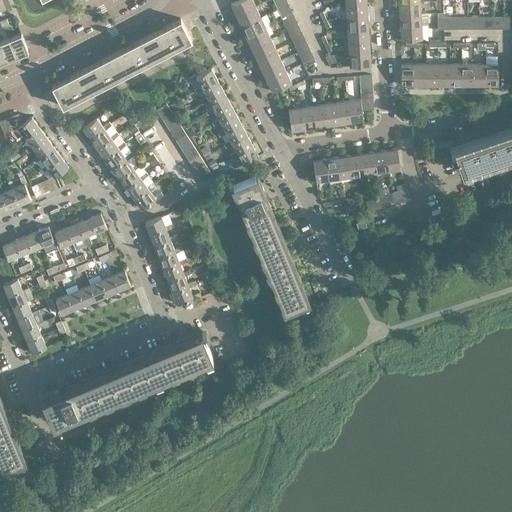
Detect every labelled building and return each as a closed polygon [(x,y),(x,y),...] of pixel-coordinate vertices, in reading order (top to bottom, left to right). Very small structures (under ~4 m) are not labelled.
[(253,0),(237,0),(231,3),(237,14),(255,5),(253,0)] [(290,5),(287,0),(286,0),(276,5),(279,10),(290,5)] [(420,1),(399,2),(399,6),(402,6),(402,13),(400,14),(421,13),(420,1)] [(367,4),(346,5),(346,17),(367,16),(367,12),(365,12),(364,4),(367,4)] [(255,5),(237,14),(242,25),(261,16),(255,5)] [(292,10),(290,5),(279,10),(281,15),(292,10)] [(294,13),(292,10),(281,15),(282,19),(294,13)] [(421,13),(400,14),(400,18),(402,18),(403,26),(400,26),(401,26),(421,25),(428,25),(428,12),(421,13)] [(294,13),(282,19),(284,22),(295,16),(294,13)] [(261,16),(242,25),(247,36),(266,27),(261,16)] [(295,16),(284,22),(286,27),(297,21),(295,16)] [(367,16),(346,17),(347,29),(368,28),(368,24),(366,24),(365,16),(367,16)] [(181,18),(148,34),(159,56),(192,39),(181,18)] [(297,21),(286,27),(289,32),(300,27),(297,21)] [(421,25),(401,26),(401,30),(403,30),(404,37),(401,38),(401,39),(422,37),(423,37),(422,36),(421,25)] [(266,27),(247,36),(252,47),(271,38),(266,27)] [(300,27),(289,32),(291,37),(302,32),(300,27)] [(368,28),(347,29),(348,41),(369,40),(369,36),(366,36),(366,28),(368,28)] [(302,32),(291,37),(293,40),(304,35),(302,32)] [(21,33),(10,37),(17,55),(19,55),(27,51),(28,51),(21,33)] [(148,34),(116,51),(127,72),(159,56),(148,34)] [(305,38),(304,35),(293,40),(294,43),(305,38)] [(10,37),(0,41),(0,42),(7,59),(8,59),(16,56),(17,55),(10,37)] [(271,38),(252,47),(257,57),(276,49),(271,38)] [(305,38),(294,43),(297,48),(308,43),(305,38)] [(369,40),(348,41),(349,53),(370,51),(369,47),(367,47),(367,40),(369,40)] [(310,48),(308,43),(297,48),(299,53),(310,48)] [(312,53),(310,48),(299,53),(301,58),(312,53)] [(276,49),(257,57),(262,68),(281,59),(276,49)] [(116,51),(84,68),(95,89),(127,72),(116,51)] [(370,51),(349,53),(350,66),(371,64),(370,59),(368,59),(368,52),(370,52),(370,51)] [(312,53),(301,58),(303,62),(314,56),(312,53)] [(314,56),(303,62),(305,66),(316,60),(314,56)] [(281,59),(262,68),(267,79),(286,70),(281,59)] [(401,63),(401,84),(402,84),(406,84),(406,82),(413,82),(413,84),(414,84),(414,63),(402,63),(401,63)] [(414,63),(414,84),(418,84),(418,82),(425,82),(425,84),(426,84),(425,63),(414,63)] [(438,63),(425,63),(426,84),(430,84),(430,82),(437,82),(437,84),(438,84),(438,63)] [(450,63),(438,63),(438,84),(442,84),(442,82),(449,82),(450,63)] [(450,63),(449,82),(449,84),(454,84),(454,82),(461,82),(461,84),(462,84),(462,63),(450,63)] [(462,63),(462,84),(466,84),(466,82),(473,82),(473,84),(474,84),(474,63),(462,63)] [(486,63),(474,63),(474,84),(478,84),(478,82),(485,82),(485,84),(486,84),(486,63)] [(486,63),(486,84),(490,84),(490,82),(498,82),(498,84),(498,63),(497,63),(486,63)] [(196,73),(185,79),(187,84),(191,83),(190,81),(197,78),(201,84),(202,87),(217,79),(211,67),(196,75),(196,73)] [(52,84),(62,104),(63,106),(95,89),(84,68),(52,84)] [(286,70),(267,79),(273,90),(292,81),(286,70)] [(202,87),(201,84),(195,89),(196,92),(203,88),(207,95),(208,98),(223,90),(217,79),(202,87)] [(208,98),(207,95),(200,100),(202,103),(209,99),(213,106),(214,109),(229,100),(223,90),(208,98)] [(361,97),(348,99),(351,120),(355,120),(355,118),(363,116),(363,119),(364,119),(362,109),(362,103),(361,97)] [(348,99),(337,101),(339,122),(343,121),(343,119),(351,118),(351,120),(348,99)] [(214,109),(213,106),(206,111),(208,114),(215,110),(219,117),(220,120),(235,111),(229,100),(214,109)] [(337,101),(325,103),(327,124),(332,123),(331,121),(339,120),(339,122),(337,101)] [(166,102),(156,109),(159,114),(170,108),(166,102)] [(325,103),(313,105),(315,123),(315,126),(320,125),(319,123),(327,122),(327,124),(325,103)] [(313,105),(301,106),(303,125),(303,127),(308,126),(307,124),(315,123),(313,105)] [(303,125),(301,106),(289,108),(288,108),(291,129),(292,129),(296,128),(296,126),(303,125)] [(170,108),(159,114),(163,119),(173,113),(170,108)] [(132,115),(128,110),(123,113),(127,119),(132,115)] [(220,120),(219,117),(212,122),(214,125),(221,121),(225,128),(226,131),(241,122),(235,111),(220,120)] [(18,112),(0,119),(0,124),(5,136),(12,134),(10,130),(16,127),(24,121),(18,112)] [(103,112),(83,127),(90,138),(104,127),(105,129),(111,124),(109,121),(103,125),(97,117),(103,113),(103,112)] [(173,113),(163,119),(166,124),(176,118),(173,113)] [(24,121),(16,127),(18,126),(24,134),(25,136),(39,126),(31,116),(25,121),(24,121)] [(176,118),(166,124),(169,129),(179,123),(176,118)] [(138,128),(134,122),(129,126),(133,131),(138,128)] [(226,131),(225,128),(218,133),(220,136),(227,132),(231,139),(232,142),(247,133),(241,122),(226,131)] [(183,128),(179,123),(169,129),(173,135),(183,128)] [(511,125),(454,145),(463,170),(511,153),(511,125)] [(25,136),(24,134),(18,139),(20,142),(27,138),(31,144),(32,146),(46,136),(39,126),(25,136)] [(104,127),(90,138),(98,148),(111,138),(113,139),(119,134),(116,131),(110,135),(105,129),(104,127)] [(186,133),(183,128),(173,135),(176,140),(186,133)] [(140,133),(135,137),(140,144),(145,139),(140,133)] [(186,133),(176,140),(179,145),(189,138),(186,133)] [(232,142),(231,139),(224,143),(226,146),(233,143),(237,150),(238,152),(253,144),(247,133),(232,142)] [(32,146),(31,144),(25,149),(27,152),(34,148),(39,154),(38,154),(40,156),(54,146),(46,136),(32,146)] [(111,138),(98,148),(105,158),(119,148),(120,149),(126,144),(124,141),(117,145),(113,139),(111,138)] [(189,138),(179,145),(182,150),(192,143),(189,138)] [(196,148),(192,143),(182,150),(185,155),(196,148)] [(238,152),(237,150),(230,154),(232,157),(239,154),(243,163),(237,166),(237,167),(259,155),(253,144),(238,152)] [(40,156),(38,154),(33,159),(35,162),(41,158),(46,164),(47,166),(61,156),(54,146),(40,156)] [(386,149),(385,149),(388,170),(400,168),(397,147),(393,148),(393,150),(386,151),(386,149)] [(119,148),(105,158),(112,168),(126,157),(127,159),(133,154),(131,151),(125,155),(120,149),(119,148)] [(199,153),(196,148),(186,155),(189,160),(199,153)] [(201,152),(204,156),(211,153),(208,148),(207,149),(201,152)] [(374,151),(373,151),(376,171),(388,170),(385,149),(381,150),(381,152),(374,153),(374,151)] [(11,154),(14,159),(21,155),(17,150),(11,154)] [(362,152),(361,152),(364,173),(376,171),(373,151),(369,151),(370,153),(362,155),(362,152)] [(19,163),(28,156),(25,152),(21,155),(16,159),(19,163)] [(350,154),(349,154),(352,175),(364,173),(361,152),(357,153),(358,155),(350,156),(350,154)] [(153,153),(148,157),(154,164),(158,161),(153,153)] [(199,153),(189,160),(192,165),(202,158),(199,153)] [(338,156),(340,177),(352,175),(349,154),(346,155),(346,157),(343,157),(338,158),(338,156)] [(47,166),(46,164),(40,170),(42,172),(49,168),(55,176),(53,176),(58,187),(64,185),(59,173),(68,166),(61,156),(47,166)] [(326,158),(325,158),(328,179),(340,177),(338,156),(333,157),(334,159),(326,160),(326,158)] [(126,157),(112,168),(120,177),(134,167),(135,169),(141,164),(138,161),(132,165),(127,159),(126,157)] [(205,163),(202,158),(192,165),(195,170),(205,163)] [(214,158),(208,162),(211,167),(217,163),(214,158)] [(314,159),(313,160),(316,180),(328,179),(325,158),(321,158),(322,160),(314,161),(314,159)] [(209,169),(205,163),(195,170),(198,175),(209,169)] [(134,167),(120,177),(127,188),(141,177),(142,179),(148,174),(146,171),(140,176),(135,169),(134,167)] [(209,169),(198,175),(202,180),(212,174),(209,169)] [(310,301),(257,174),(233,184),(286,311),(310,301)] [(22,184),(15,187),(13,187),(20,203),(31,198),(25,183),(26,182),(23,175),(19,177),(22,184)] [(53,176),(48,179),(52,189),(58,187),(53,176)] [(141,177),(127,188),(135,198),(148,187),(150,189),(156,184),(153,181),(147,186),(142,179),(141,177)] [(48,179),(43,181),(47,192),(52,189),(48,179)] [(11,188),(4,191),(2,192),(8,208),(20,203),(13,187),(15,187),(11,180),(8,181),(11,188)] [(43,181),(37,183),(41,194),(47,192),(43,181)] [(41,194),(37,183),(31,186),(36,196),(41,194)] [(0,210),(8,208),(2,192),(4,191),(0,184),(0,210)] [(148,187),(135,198),(142,208),(156,198),(157,199),(163,195),(160,191),(154,196),(150,189),(148,187)] [(407,187),(401,189),(405,200),(411,198),(407,187)] [(401,189),(395,191),(399,202),(405,200),(401,189)] [(390,192),(384,195),(388,206),(394,204),(390,192)] [(384,195),(378,196),(382,208),(388,206),(384,195)] [(378,196),(374,198),(377,210),(382,208),(378,196)] [(101,212),(89,216),(95,231),(107,227),(101,212)] [(89,216),(77,221),(87,244),(91,242),(88,234),(95,231),(89,216)] [(162,216),(146,222),(150,233),(166,227),(167,229),(174,226),(172,222),(165,225),(162,216)] [(364,219),(356,222),(358,229),(367,226),(364,219)] [(77,221),(66,226),(72,241),(75,249),(87,244),(77,221)] [(48,225),(37,230),(43,245),(55,240),(48,225)] [(66,226),(54,231),(60,246),(72,241),(66,226)] [(166,227),(150,233),(155,245),(170,239),(171,241),(178,237),(177,234),(170,237),(167,229),(166,227)] [(37,230),(25,235),(31,249),(43,245),(37,230)] [(25,235),(13,239),(20,254),(31,249),(25,235)] [(20,254),(13,239),(2,244),(8,259),(20,254)] [(170,239),(155,245),(159,257),(176,250),(176,252),(183,249),(181,245),(174,248),(171,241),(170,239)] [(95,248),(97,253),(97,254),(103,252),(101,246),(95,248)] [(176,250),(159,257),(164,268),(180,261),(181,264),(187,260),(186,257),(179,260),(176,252),(176,250)] [(110,252),(104,254),(107,260),(112,258),(110,252)] [(84,253),(78,255),(80,261),(86,259),(84,253)] [(99,257),(101,262),(107,260),(104,254),(99,257)] [(180,261),(164,268),(168,280),(185,273),(185,275),(192,272),(191,268),(184,271),(181,264),(180,261)] [(30,262),(24,264),(27,270),(32,268),(30,262)] [(18,267),(21,273),(27,270),(24,264),(18,267)] [(58,264),(52,266),(54,272),(60,270),(58,264)] [(54,272),(52,266),(46,269),(49,274),(54,272)] [(125,269),(113,274),(119,289),(131,284),(125,269)] [(64,271),(59,273),(61,279),(67,277),(64,271)] [(61,279),(59,273),(53,276),(55,281),(61,279)] [(185,273),(168,280),(173,291),(189,285),(189,287),(197,283),(195,280),(188,282),(185,275),(185,273)] [(36,277),(39,282),(44,280),(42,274),(36,277)] [(113,274),(102,279),(108,294),(119,289),(113,274)] [(17,277),(2,283),(7,295),(22,288),(17,277)] [(102,279),(90,284),(96,299),(108,294),(102,279)] [(44,280),(39,282),(41,288),(47,285),(44,280)] [(90,284),(78,289),(85,304),(96,299),(90,284)] [(189,285),(173,291),(177,303),(193,297),(194,298),(201,295),(200,291),(193,294),(189,287),(189,285)] [(22,288),(7,295),(12,306),(27,300),(22,288)] [(78,289),(67,293),(73,309),(85,304),(78,289)] [(55,298),(61,313),(73,309),(67,293),(55,298)] [(32,312),(27,300),(12,306),(17,318),(32,312)] [(54,302),(48,305),(50,310),(56,308),(54,302)] [(32,312),(17,318),(22,330),(37,323),(43,320),(38,309),(32,312)] [(37,323),(22,330),(27,341),(42,335),(37,323)] [(63,325),(58,328),(60,333),(66,331),(63,325)] [(202,329),(42,397),(52,421),(212,354),(202,329)] [(42,335),(27,341),(32,353),(47,346),(42,335)] [(0,464),(2,470),(27,460),(0,396),(0,464)]
